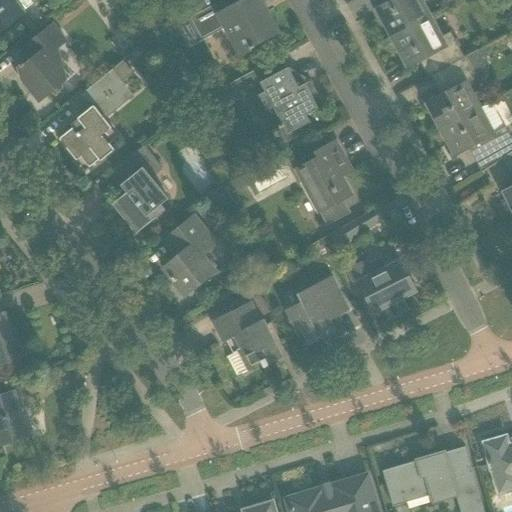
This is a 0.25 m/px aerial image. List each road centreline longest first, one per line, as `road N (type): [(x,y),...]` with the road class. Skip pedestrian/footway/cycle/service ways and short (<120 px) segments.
road 1 (residential): [(497,364),(299,0)]
road 2 (residential): [(218,446),(214,427),(0,164)]
road 3 (unclassified): [(218,446),(497,364)]
road 4 (unclassified): [(58,493),(218,446)]
